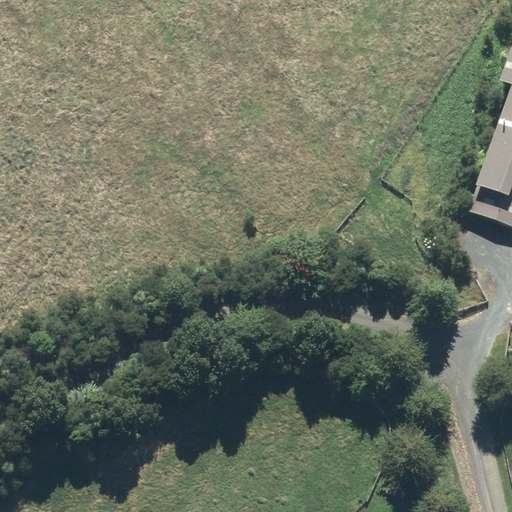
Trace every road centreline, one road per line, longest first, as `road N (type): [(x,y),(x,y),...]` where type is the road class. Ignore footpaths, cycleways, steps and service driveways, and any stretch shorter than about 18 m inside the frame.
road 1 (unknown): [(450,306),(334,287),(212,290),(0,387)]
road 2 (unknown): [(468,511),(443,415),(442,337),(450,306),(511,234)]
